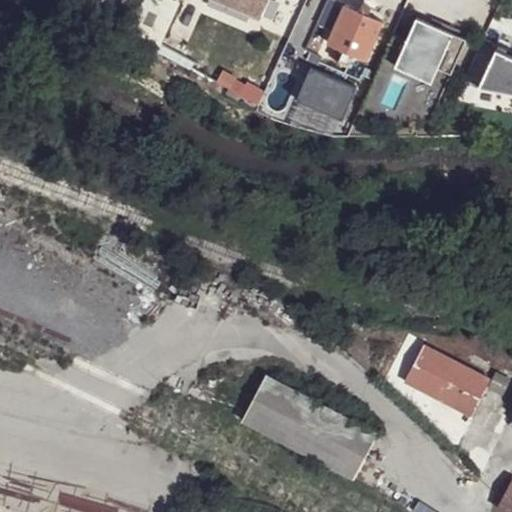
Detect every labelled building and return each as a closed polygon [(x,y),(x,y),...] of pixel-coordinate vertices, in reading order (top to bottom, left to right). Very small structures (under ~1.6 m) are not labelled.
[(85,0),(83,6),(113,17),(162,43),(182,1),(180,0),(85,0)] [(205,0),(205,2),(256,24),(266,0),(205,0)] [(347,6),(330,43),(366,60),(383,22),(372,17),(377,6),(366,1),(361,12),(347,6)] [(466,38),(416,17),(407,40),(396,66),(432,81),(438,67),(452,72),(466,38)] [(396,66),(407,40),(393,35),(382,60),(396,66)] [(511,45),(495,39),(479,75),(511,88),(511,45)] [(358,85),(312,65),(298,96),(344,117),(358,85)] [(424,344),(405,380),(471,414),(490,379),(424,344)] [(238,377),(225,373),(218,396),(231,400),(238,377)] [(380,433),(267,376),(242,422),(356,480),(380,433)] [(511,511),(511,482),(498,508),(505,511),(511,511)]
